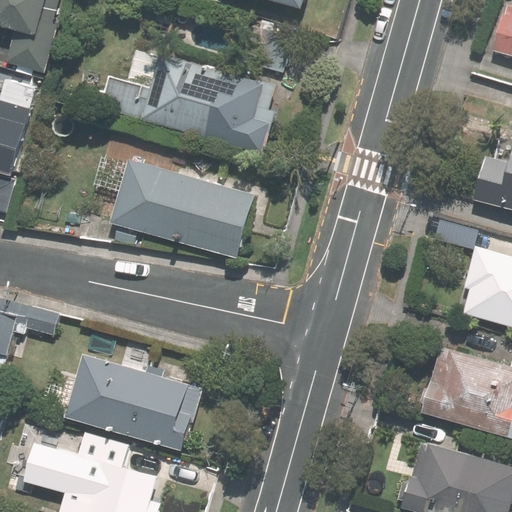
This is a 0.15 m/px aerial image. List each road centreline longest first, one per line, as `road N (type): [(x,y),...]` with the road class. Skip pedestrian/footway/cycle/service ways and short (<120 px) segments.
road 1 (residential): [(323,331),(420,0)]
road 2 (residential): [(323,331),(0,261)]
road 3 (residential): [(274,511),(323,331)]
